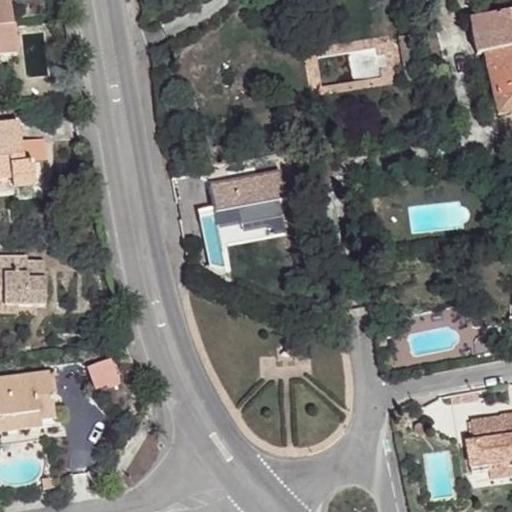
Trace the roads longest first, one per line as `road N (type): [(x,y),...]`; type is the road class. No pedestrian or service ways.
road 1 (residential): [(278,496),(212,416),(167,305),(111,0)]
road 2 (residential): [(85,0),(128,254),(149,335),(194,440)]
road 3 (residential): [(367,394),(511,369)]
